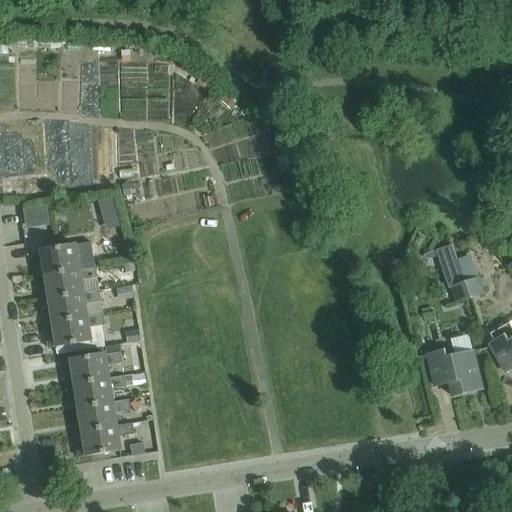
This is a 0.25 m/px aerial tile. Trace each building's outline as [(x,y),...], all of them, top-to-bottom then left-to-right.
[(50,180),(32,181),(33,200),(51,199),(50,180)] [(123,205),(121,192),(91,196),(93,209),(123,205)] [(36,278),(44,277),(79,271),(77,258),(92,255),(91,245),(75,247),(75,246),(40,252),(42,267),(35,269),(36,278)] [(83,295),(83,294),(81,282),(96,279),(95,268),(79,271),(44,277),(46,291),(39,292),(40,302),(48,301),(83,295)] [(464,284),(470,301),(486,295),(480,278),(464,284)] [(131,300),(129,287),(113,290),(116,303),(131,300)] [(87,319),(87,318),(85,305),(100,303),(98,292),(83,294),(83,295),(48,301),(50,315),(43,316),(44,326),(52,325),(87,319)] [(102,315),(87,318),(87,319),(52,325),(54,338),(46,340),(48,349),(55,348),(91,343),(89,329),(104,326),(102,315)] [(494,343),(489,346),(505,374),(511,370),(511,332),(508,326),(490,336),(494,343)] [(481,392),(472,353),(454,357),(453,351),(427,357),(434,388),(448,385),(452,399),(481,392)] [(66,388),(73,386),(109,381),(109,380),(107,367),(122,364),(120,354),(105,356),(105,355),(69,361),(72,376),(64,378),(66,388)] [(130,376),(109,380),(109,381),(73,386),(76,400),(68,401),(70,411),(77,410),(113,404),(113,403),(110,391),(143,385),(142,377),(130,378),(130,376)] [(135,400),(113,403),(113,404),(77,410),(79,424),(72,425),(74,435),(81,434),(117,428),(116,427),(114,414),(130,412),(130,415),(137,414),(135,400)] [(117,428),(81,434),(83,447),(76,449),(78,459),(85,457),(85,458),(120,452),(118,438),(134,436),(132,425),(116,427),(117,428)]
